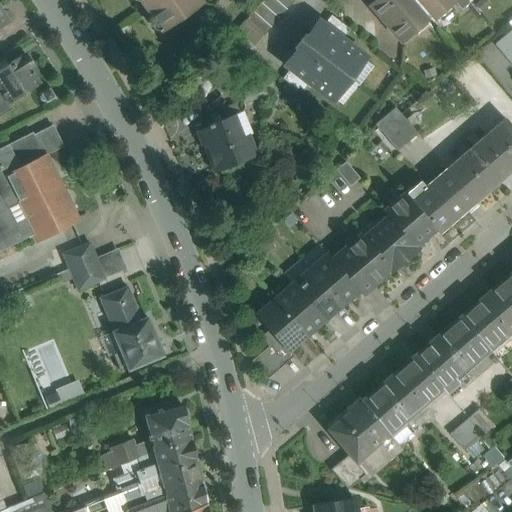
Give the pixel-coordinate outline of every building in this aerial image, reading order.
[(142,0),(162,29),(178,18),(183,19),(184,14),(200,3),(197,0),(142,0)] [(263,0),(261,3),(279,19),(287,10),(275,0),(263,0)] [(275,0),(287,10),(295,1),(293,0),(275,0)] [(375,0),(370,4),(402,41),(429,17),(414,0),(375,0)] [(453,0),(414,0),(429,17),(432,20),(453,2),(454,1),(453,0)] [(471,2),(468,0),(453,0),(454,1),(453,2),(461,11),(471,2)] [(253,12),(271,28),(279,19),(261,3),(253,12)] [(253,12),(245,21),(263,37),(271,28),(253,12)] [(344,25),(331,15),(324,25),(343,39),(350,30),(344,25)] [(245,21),(236,31),(254,47),(263,37),(245,21)] [(324,25),(322,23),(316,30),(310,31),(305,38),(304,37),(296,47),(297,48),(292,55),(293,60),(288,68),(290,69),(309,84),(332,102),(366,57),(343,39),(324,25)] [(22,55),(10,63),(4,62),(0,64),(0,116),(13,108),(10,102),(40,83),(31,68),(32,63),(28,56),(22,55)] [(309,84),(290,69),(283,79),(302,93),(309,84)] [(260,80),(238,89),(243,103),(266,94),(260,80)] [(48,89),(41,93),(39,92),(39,94),(41,95),(40,96),(40,98),(41,100),(43,101),(45,101),(44,103),(46,104),(47,102),(54,98),(56,98),(56,96),(55,96),(50,89),(51,87),(49,86),(48,89)] [(418,134),(395,108),(375,125),(398,151),(418,134)] [(234,114),(207,125),(208,127),(197,131),(202,146),(204,145),(215,172),(256,156),(248,136),(242,138),(234,116),(235,116),(234,114)] [(511,127),(506,120),(448,170),(475,202),(511,169),(511,127)] [(53,125),(34,135),(44,156),(64,146),(53,125)] [(33,132),(8,145),(21,171),(36,163),(46,158),(34,135),(33,132)] [(8,145),(0,148),(0,249),(33,233),(37,240),(76,220),(56,179),(40,188),(33,174),(40,170),(36,163),(21,171),(8,145)] [(360,178),(346,162),(336,170),(350,187),(360,178)] [(475,202),(448,170),(411,201),(436,230),(438,233),(475,202)] [(374,228),(405,261),(419,249),(417,246),(436,230),(411,201),(404,193),(384,211),(388,216),(374,228)] [(405,261),(374,228),(364,237),(362,235),(346,249),(344,248),(331,259),(358,291),(362,295),(390,271),(391,273),(405,261)] [(89,242),(63,253),(70,269),(96,258),(89,242)] [(331,259),(327,255),(309,270),(340,306),(358,291),(331,259)] [(96,258),(70,269),(69,269),(77,289),(104,278),(96,258)] [(309,270),(292,284),(323,321),(340,306),(309,270)] [(511,272),(461,317),(488,349),(511,327),(511,272)] [(292,284),(275,299),(306,336),(323,321),(292,284)] [(141,320),(127,286),(98,298),(120,352),(114,355),(121,372),(128,369),(128,370),(163,356),(147,317),(141,320)] [(275,299),(257,315),(270,330),(288,351),(289,350),(306,336),(275,299)] [(461,317),(415,356),(442,388),(445,392),(457,382),(454,378),(488,349),(461,317)] [(288,351),(270,330),(261,337),(268,346),(269,346),(285,364),(294,356),(289,350),(288,351)] [(276,371),(285,364),(269,346),(268,346),(261,353),(276,371)] [(276,371),(261,353),(252,361),(267,379),(276,371)] [(415,356),(362,402),(399,445),(412,433),(402,422),(442,388),(415,356)] [(43,393),(48,407),(84,393),(79,380),(43,393)] [(359,398),(345,409),(348,413),(329,430),(350,455),(353,458),(366,474),(400,446),(399,445),(362,402),(359,398)] [(164,409),(163,404),(141,410),(143,417),(149,416),(151,424),(146,425),(150,440),(154,452),(190,437),(187,424),(187,421),(189,417),(187,409),(183,407),(182,404),(164,409)] [(493,426),(478,409),(468,418),(482,435),(493,426)] [(468,418),(449,434),(463,451),(482,435),(468,418)] [(190,437),(154,452),(159,474),(196,459),(190,437)] [(133,439),(110,448),(112,453),(117,466),(137,459),(154,452),(150,440),(135,446),(133,439)] [(154,452),(137,459),(141,469),(113,480),(117,490),(140,481),(159,474),(154,452)] [(112,453),(101,456),(107,470),(117,466),(112,453)] [(350,455),(331,470),(348,490),(366,474),(353,458),(350,455)] [(196,459),(159,474),(161,479),(164,491),(159,493),(161,497),(165,495),(202,481),(196,459)] [(159,474),(140,481),(144,492),(154,487),(152,483),(161,479),(159,474)] [(23,486),(28,499),(44,493),(39,480),(23,486)] [(122,511),(147,502),(144,492),(140,481),(117,490),(65,511),(64,511),(122,511)] [(202,481),(165,495),(168,508),(168,511),(184,511),(206,503),(202,481)] [(6,510),(0,511),(52,511),(45,495),(6,510)] [(147,502),(122,511),(156,511),(168,508),(165,495),(161,497),(147,502)] [(334,501),(315,504),(315,511),(355,511),(354,504),(335,507),(334,501)] [(208,511),(206,503),(184,511),(208,511)]
